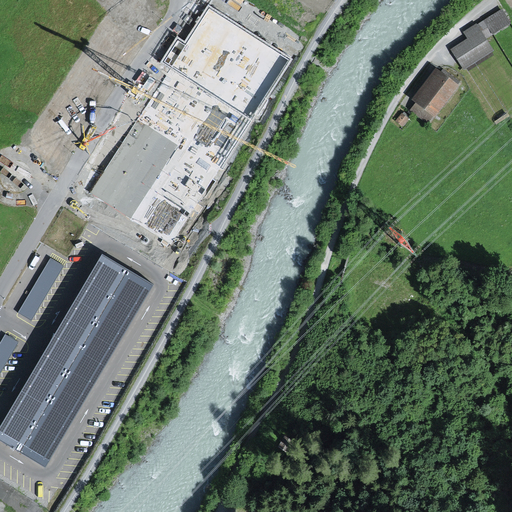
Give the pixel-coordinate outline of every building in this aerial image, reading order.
[(463,67),(491,49),(484,39),(510,23),(502,10),(470,30),(474,36),(452,50),(463,67)] [(217,96),(233,107),(232,99),(260,60),(249,52),(219,95),(217,96)] [(433,125),(438,117),(434,114),(455,86),(438,73),(412,109),(433,125)] [(233,107),(217,96),(209,90),(202,101),(230,121),(238,110),(233,107)] [(240,128),(230,121),(202,101),(192,94),(166,132),(213,165),(240,128)] [(403,128),(409,119),(401,114),(395,123),(403,128)] [(215,199),(206,192),(201,198),(210,205),(215,199)] [(34,319),(64,263),(50,255),(19,311),(34,319)] [(0,373),(19,339),(5,331),(0,340),(0,373)] [(46,502),(50,496),(51,497),(84,443),(41,416),(7,470),(25,481),(21,487),(46,502)]
